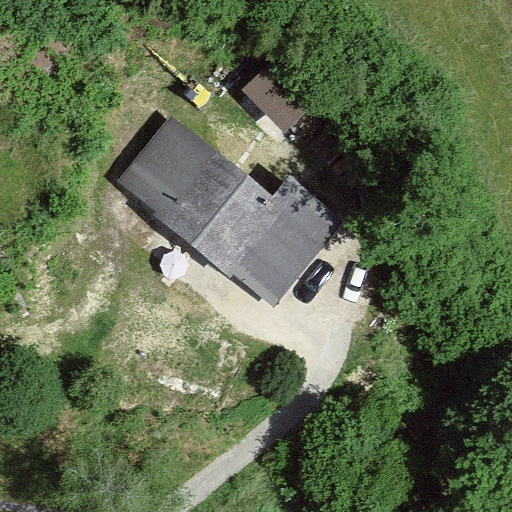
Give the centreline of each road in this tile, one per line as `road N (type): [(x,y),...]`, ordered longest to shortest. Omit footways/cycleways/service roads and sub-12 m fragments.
road 1 (track): [(319,274),(301,374),(169,511)]
road 2 (track): [(122,511),(0,502)]
